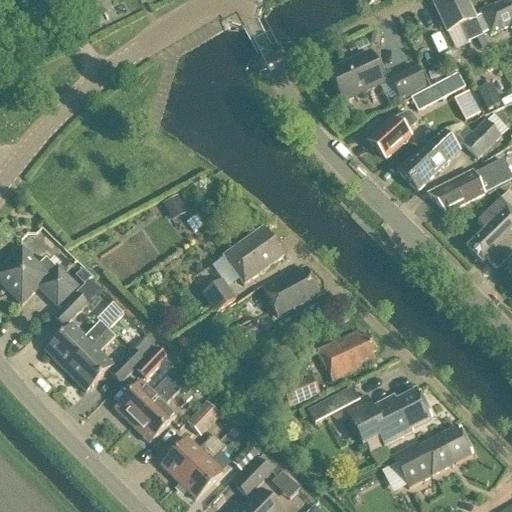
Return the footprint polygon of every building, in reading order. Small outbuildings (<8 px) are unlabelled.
[(463,0),(436,0),(430,3),(446,38),(461,31),(468,47),(481,41),(474,25),(475,25),(463,0)] [(511,34),(511,33),(511,0),(494,0),(498,8),(479,17),(491,40),(510,31),(511,34)] [(11,16),(14,21),(20,35),(27,31),(21,18),(18,13),(11,16)] [(372,38),(370,48),(379,50),(381,39),(372,38)] [(384,88),(371,58),(328,78),(342,108),(384,88)] [(418,71),(389,83),(398,105),(427,93),(418,71)] [(417,117),(443,104),(464,92),(457,78),(409,103),(417,117)] [(491,89),(477,96),(487,116),(501,109),(491,89)] [(405,136),(414,127),(405,118),(396,127),(393,124),(368,146),(386,165),(411,142),(405,136)] [(442,139),(425,156),(413,168),(410,165),(397,177),(417,197),(442,173),(459,157),(457,155),(463,149),(478,165),(501,142),(486,126),(471,140),(465,134),(457,141),(455,140),(449,146),(442,139)] [(497,192),(511,184),(511,182),(503,165),(474,179),(473,178),(428,200),(446,218),(484,199),(497,192)] [(162,209),(170,223),(185,214),(177,200),(162,209)] [(466,254),(482,270),(487,265),(496,274),(511,258),(511,257),(509,254),(511,250),(511,217),(500,205),(477,227),(485,235),(466,254)] [(244,291),(283,263),(263,234),(223,263),(244,291)] [(38,270),(22,253),(0,274),(0,288),(22,310),(38,293),(57,312),(77,292),(57,272),(56,273),(46,263),(38,270)] [(300,278),(297,273),(261,290),(276,322),(320,301),(306,275),(300,278)] [(81,275),(75,281),(84,290),(90,283),(81,275)] [(221,284),(200,298),(214,318),(235,304),(221,284)] [(91,286),(76,300),(54,323),(64,333),(101,296),(91,286)] [(252,324),(227,337),(237,357),(263,344),(252,324)] [(45,358),(66,378),(107,336),(100,328),(85,343),(72,330),(45,358)] [(107,336),(66,378),(86,398),(113,371),(100,358),(115,344),(107,336)] [(362,343),(359,337),(317,356),(332,386),(375,364),(372,358),(376,356),(369,340),(362,343)] [(156,354),(134,376),(145,386),(165,364),(156,354)] [(131,356),(108,379),(118,390),(142,366),(131,356)] [(206,407),(212,402),(186,377),(174,389),(200,414),(206,407)] [(289,413),(319,399),(310,381),(280,395),(289,413)] [(114,414),(132,432),(173,389),(167,383),(152,398),(141,387),(114,414)] [(173,389),(132,432),(149,449),(176,422),(165,411),(180,396),(173,389)] [(358,405),(352,394),(308,416),(315,429),(343,414),(361,451),(378,442),(383,452),(413,437),(411,434),(431,424),(416,395),(396,406),(394,400),(372,412),(366,401),(358,405)] [(206,407),(200,414),(186,428),(201,442),(221,421),(206,407)] [(409,493),(432,482),(472,461),(458,433),(417,453),(416,451),(394,463),(409,493)] [(178,489),(220,447),(213,440),(198,455),(187,444),(161,471),(178,489)] [(220,447),(178,489),(196,506),(222,479),(211,468),(226,453),(220,447)] [(231,468),(242,477),(259,460),(248,450),(231,468)] [(258,464),(233,489),(247,503),(272,478),(258,464)] [(281,477),(273,488),(293,502),(301,491),(281,477)] [(276,511),(260,495),(243,511),(276,511)]
